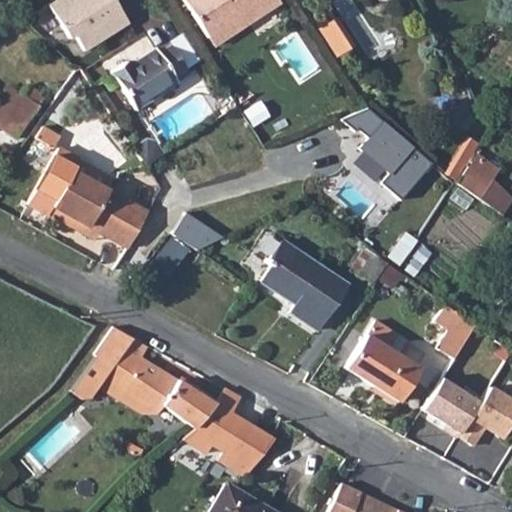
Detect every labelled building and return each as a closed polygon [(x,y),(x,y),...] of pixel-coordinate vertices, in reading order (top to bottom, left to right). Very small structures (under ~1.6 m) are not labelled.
[(53,0),(77,51),(130,28),(117,0),(53,0)] [(182,0),(203,33),(240,9),(246,18),(275,0),(182,0)] [(240,9),(203,33),(209,42),(246,18),(240,9)] [(127,55),(110,65),(133,102),(177,76),(175,72),(186,65),(170,41),(159,47),(156,43),(129,58),(127,55)] [(0,86),(0,115),(20,87),(7,77),(0,86)] [(25,81),(20,87),(36,99),(41,93),(25,81)] [(36,99),(20,87),(0,115),(0,121),(14,131),(36,99)] [(381,182),(400,199),(433,162),(364,102),(340,129),(390,172),(381,182)] [(142,129),(130,137),(143,157),(163,145),(155,132),(142,129)] [(57,147),(27,203),(49,214),(53,206),(88,224),(127,245),(148,204),(108,184),(107,188),(73,171),(80,159),(57,147)] [(469,152),(461,165),(485,181),(494,169),(469,152)] [(461,165),(451,181),(474,198),(485,181),(461,165)] [(253,188),(211,209),(223,233),(245,222),(265,212),(253,188)] [(206,254),(221,233),(187,211),(144,275),(163,287),(192,245),(206,254)] [(256,278),(278,292),(302,254),(276,237),(261,260),(266,263),(256,278)] [(302,254),(278,292),(279,293),(281,291),(292,298),(286,308),(314,327),(344,282),(302,254)] [(385,262),(381,269),(390,275),(394,269),(385,262)] [(463,335),(471,323),(464,319),(441,302),(429,318),(443,328),(432,346),(449,357),(463,335)] [(372,319),(363,334),(396,355),(405,341),(372,319)] [(93,355),(67,390),(77,397),(86,395),(94,383),(106,390),(116,388),(154,413),(160,404),(191,425),(211,403),(138,356),(145,346),(110,325),(90,352),(93,355)] [(363,334),(342,366),(394,400),(415,367),(396,355),(363,334)] [(511,395),(491,382),(480,399),(443,375),(420,409),(475,445),(486,428),(502,438),(511,422),(511,395)] [(211,403),(191,425),(186,430),(177,436),(186,442),(201,452),(206,442),(218,450),(213,459),(228,469),(239,476),(244,467),(264,442),(268,438),(225,412),(237,396),(221,387),(215,396),(211,403)] [(271,511),(221,480),(198,511),(271,511)] [(336,484),(323,511),(402,511),(392,507),(389,511),(382,511),(356,500),(359,494),(336,484)]
